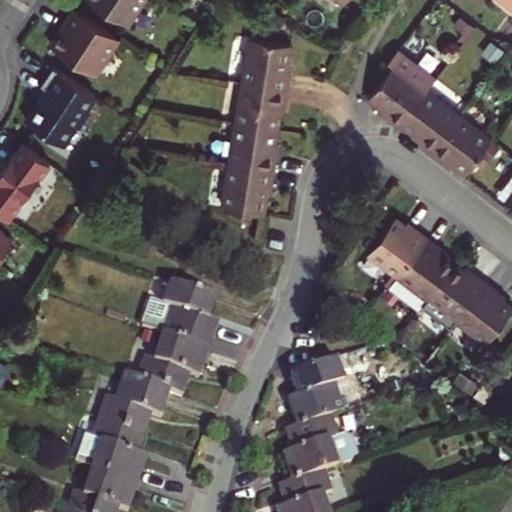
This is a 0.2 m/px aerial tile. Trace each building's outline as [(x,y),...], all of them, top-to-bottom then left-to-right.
[(143,0),(92,0),(128,23),(143,0)] [(95,75),(120,38),(73,7),(60,28),(63,30),(52,47),(95,75)] [(287,74),(289,62),(292,44),(253,37),(246,82),(290,89),(293,75),(287,74)] [(391,64),(395,67),(372,100),(385,109),(392,115),(390,119),(402,127),(405,125),(430,92),(440,78),(402,49),(391,64)] [(93,99),(50,72),(39,89),(45,93),(24,125),(61,149),(72,130),(79,128),(88,115),(85,113),(93,99)] [(288,105),(290,89),(246,82),(240,123),(279,129),(281,114),(283,104),(288,105)] [(434,152),(462,116),(430,92),(405,125),(416,133),(425,139),(422,144),(434,152)] [(385,109),(382,113),(390,119),(392,115),(385,109)] [(471,172),(495,140),(462,116),(434,152),(447,161),(449,157),(457,163),(471,172)] [(276,144),(279,129),(240,123),(234,163),(278,169),(280,155),(275,154),(276,144)] [(425,139),(416,133),(413,137),(412,138),(422,144),(425,139)] [(48,164),(21,143),(0,170),(0,214),(7,219),(48,164)] [(449,157),(447,161),(455,167),(457,163),(449,157)] [(266,214),(269,193),(270,184),(276,184),(278,169),(234,163),(228,208),(266,214)] [(400,278),(430,238),(418,229),(415,234),(406,228),(397,222),(371,257),(400,278)] [(415,234),(418,229),(409,223),(406,228),(415,234)] [(0,225),(0,267),(2,269),(12,256),(7,253),(18,239),(0,225)] [(442,247),(430,238),(400,278),(430,301),(456,265),(447,259),(439,252),(442,247)] [(451,253),(442,247),(439,252),(447,259),(451,253)] [(460,323),(489,283),(479,276),(473,277),(466,272),(456,265),(430,301),(460,323)] [(473,277),(479,276),(468,268),(466,272),(473,277)] [(489,283),(460,323),(490,345),(511,314),(511,306),(506,303),(497,297),(501,291),(489,283)] [(164,334),(209,350),(218,324),(209,320),(216,299),(170,284),(163,306),(150,301),(142,326),(164,334)] [(497,297),(506,303),(510,298),(501,291),(497,297)] [(138,378),(172,390),(184,394),(191,375),(199,378),(209,350),(164,334),(154,361),(145,357),(138,378)] [(298,425),(330,414),(362,402),(345,356),(325,363),(291,375),(298,396),(289,399),(298,425)] [(172,390),(138,378),(126,374),(116,400),(107,397),(99,417),(145,433),(152,415),(162,417),(172,390)] [(298,425),(285,430),(292,451),(283,454),(292,481),(323,470),(363,456),(356,438),(348,433),(337,437),(330,414),(298,425)] [(138,454),(145,433),(99,417),(91,440),(101,443),(92,468),(138,484),(148,458),(138,454)] [(66,511),(65,511),(117,511),(119,509),(126,511),(128,511),(138,484),(92,468),(83,494),(74,491),(66,511)] [(292,481),(279,485),(285,506),(277,509),(277,511),(328,511),(322,495),(331,491),(323,470),(292,481)]
